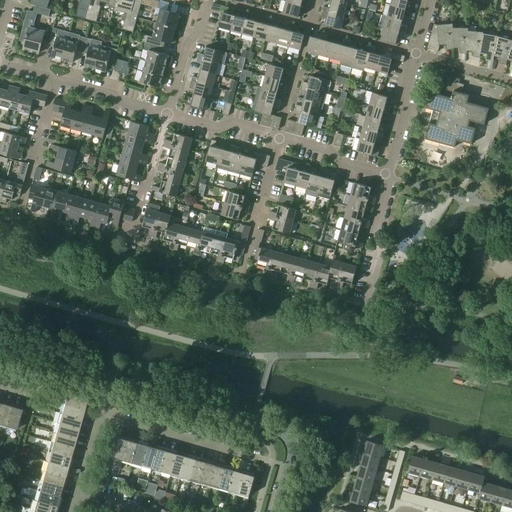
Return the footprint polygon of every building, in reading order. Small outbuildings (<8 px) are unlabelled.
[(31,0),(30,3),(36,5),(47,8),(49,0),(31,0)] [(80,0),(76,16),(85,18),(90,0),(80,0)] [(90,0),(85,18),(97,22),(101,7),(100,5),(97,4),(98,0),(104,0),(109,1),(111,5),(115,6),(116,0),(90,0)] [(116,0),(115,6),(114,7),(127,10),(122,29),(133,32),(141,3),(142,0),(116,0)] [(307,6),(286,0),(283,12),(298,17),(300,12),(305,14),(307,6)] [(324,6),(323,10),(344,16),(347,5),(332,0),(330,8),(324,6)] [(361,0),(362,1),(360,7),(366,8),(368,0),(361,0)] [(391,0),(391,4),(412,10),(414,3),(408,2),(408,0),(391,0)] [(219,27),(231,30),(235,15),(228,13),(229,7),(215,3),(213,3),(211,9),(223,12),(219,27)] [(412,10),(391,4),(387,16),(403,20),(404,16),(410,17),(412,10)] [(47,8),(36,5),(34,12),(28,10),(20,40),(25,42),(23,49),(39,53),(45,31),(33,28),(37,13),(49,16),(51,9),(47,8)] [(154,15),(153,21),(176,28),(180,13),(161,8),(159,16),(154,15)] [(231,30),(242,33),(248,12),(241,10),(239,16),(235,15),(231,30)] [(344,16),(323,10),(321,18),(326,20),(325,24),(341,28),(344,16)] [(242,33),(254,37),(258,21),(251,19),(253,13),(248,12),(242,33)] [(407,26),(402,24),(403,20),(387,16),(382,14),(379,26),(384,27),(405,33),(407,26)] [(254,37),(266,40),(271,19),(267,17),(265,23),(258,21),(254,37)] [(266,40),(277,43),(281,28),(274,26),(276,20),(271,19),(266,40)] [(454,48),(454,47),(454,45),(453,27),(453,24),(453,23),(452,20),(450,20),(450,23),(437,24),(434,24),(427,48),(438,51),(440,44),(447,44),(447,49),(454,48)] [(142,41),(144,42),(159,46),(164,47),(165,41),(172,42),(176,28),(153,21),(151,28),(155,29),(153,37),(144,34),(142,41)] [(277,43),(289,46),(294,25),(287,23),(285,29),(281,28),(277,43)] [(467,53),(468,50),(468,48),(467,48),(468,30),(469,30),(469,27),(455,27),(455,24),(453,24),(453,27),(454,45),(454,47),(460,47),(460,52),(467,53)] [(294,25),(289,46),(301,49),(305,34),(297,32),(299,26),(294,25)] [(405,33),(384,27),(381,39),(396,44),(398,36),(404,38),(405,33)] [(481,57),(481,53),(481,51),(483,33),(484,33),(484,32),(484,29),(482,28),(481,31),(469,30),(468,30),(467,48),(468,48),(468,50),(474,51),(473,56),(481,57)] [(70,33),(53,29),(49,43),(55,45),(52,56),(62,59),(70,33)] [(493,60),(495,55),(495,53),(499,36),(486,33),(486,29),(484,29),(484,32),(484,33),(483,33),(481,51),(481,53),(487,54),(486,59),(493,60)] [(306,51),(318,54),(324,33),(320,32),(318,38),(311,36),(306,51)] [(70,33),(62,59),(73,62),(76,51),(82,52),(86,38),(80,36),(70,33)] [(318,54),(330,57),(334,42),(327,40),(329,34),(324,33),(318,54)] [(506,64),(508,59),(508,57),(511,44),(511,37),(511,39),(499,36),(495,53),(495,55),(501,57),(499,62),(506,64)] [(86,38),(82,52),(88,54),(84,65),(95,68),(101,49),(102,42),(86,38)] [(340,64),(347,39),(343,38),(341,44),(334,42),(330,57),(341,61),(340,64)] [(340,64),(352,68),(357,48),(350,46),(352,41),(347,39),(340,64)] [(149,49),(146,59),(166,65),(169,55),(157,52),(159,46),(144,42),(142,48),(149,49)] [(364,71),(365,67),(371,46),(366,45),(365,50),(357,48),(352,68),(364,71)] [(365,67),(376,70),(381,55),(373,53),(375,47),(371,46),(365,67)] [(101,49),(95,68),(106,71),(109,60),(115,61),(118,49),(108,47),(107,50),(101,49)] [(227,52),(213,48),(207,47),(205,54),(199,53),(198,57),(224,64),(227,52)] [(381,55),(376,70),(388,73),(392,59),(404,62),(405,55),(386,50),(385,56),(381,55)] [(198,57),(197,61),(203,63),(201,70),(216,74),(223,76),(226,65),(224,64),(198,57)] [(118,59),(115,70),(120,72),(123,61),(118,59)] [(146,59),(143,71),(163,76),(166,65),(146,59)] [(123,61),(120,72),(128,74),(130,67),(128,67),(129,62),(123,61)] [(269,63),(266,75),(287,81),(288,77),(282,75),(284,68),(269,63)] [(193,76),(192,80),(213,86),(216,74),(201,70),(199,77),(193,76)] [(163,76),(143,71),(140,82),(160,87),(163,76)] [(287,81),(266,75),(262,87),(278,91),(279,87),(285,89),(287,81)] [(303,81),(302,85),(327,92),(328,93),(331,81),(311,75),(309,83),(303,81)] [(192,80),(190,87),(196,89),(195,93),(210,97),(213,86),(192,80)] [(433,109),(425,138),(455,147),(457,139),(472,143),(476,127),(469,125),(470,120),(485,124),(489,108),(468,102),(470,94),(457,91),(459,84),(448,81),(444,95),(430,91),(426,107),(433,109)] [(0,103),(0,105),(10,108),(15,86),(10,85),(9,90),(4,89),(0,103)] [(307,91),(305,99),(324,104),(327,92),(302,85),(301,90),(307,91)] [(10,108),(20,111),(24,94),(20,93),(21,88),(15,86),(10,108)] [(258,86),(255,97),(280,104),(282,100),(276,98),(278,91),(262,87),(258,86)] [(24,94),(20,111),(30,113),(33,103),(32,103),(36,92),(30,90),(28,95),(24,94)] [(42,94),(36,92),(32,103),(33,103),(38,105),(42,94)] [(373,92),(369,104),(391,110),(392,105),(386,104),(388,96),(373,92)] [(210,97),(195,93),(193,98),(188,96),(185,104),(210,110),(214,98),(210,97)] [(48,95),(42,94),(38,105),(45,107),(48,95)] [(337,107),(343,109),(346,97),(341,96),(340,96),(337,107)] [(52,110),(58,111),(62,99),(56,97),(52,110)] [(252,109),(263,112),(269,114),(271,115),(271,114),(273,107),(279,109),(280,104),(255,97),(252,109)] [(61,125),(71,128),(76,110),(71,109),(73,102),(67,101),(62,99),(58,111),(64,113),(61,125)] [(297,104),(296,109),(321,115),(324,104),(305,99),(303,106),(297,104)] [(222,114),(229,115),(232,104),(226,102),(222,114)] [(71,128),(82,131),(89,106),(84,104),(82,112),(76,110),(71,128)] [(369,104),(366,115),(382,120),(384,113),(389,114),(391,110),(369,104)] [(82,131),(93,134),(98,116),(92,115),(94,107),(89,106),(82,131)] [(298,122),(299,122),(305,124),(318,127),(321,115),(296,109),(295,113),(300,115),(298,122)] [(98,116),(93,134),(104,137),(111,112),(105,110),(103,118),(98,116)] [(260,124),(266,126),(269,114),(263,112),(260,124)] [(266,126),(272,127),(275,115),(271,114),(271,115),(269,114),(266,126)] [(275,115),(272,127),(279,129),(282,117),(275,115)] [(382,120),(366,115),(363,127),(384,133),(386,126),(380,124),(382,120)] [(285,131),(290,132),(294,120),(288,119),(285,131)] [(290,132),(296,134),(299,122),(298,122),(294,120),(290,132)] [(132,121),(129,132),(154,139),(155,134),(148,132),(149,126),(132,121)] [(299,122),(296,134),(302,136),(305,124),(299,122)] [(359,126),(356,138),(375,143),(377,136),(383,137),(384,133),(363,127),(359,126)] [(6,132),(3,142),(19,147),(20,142),(25,144),(27,137),(6,132)] [(129,132),(126,142),(143,147),(145,141),(153,144),(154,139),(129,132)] [(166,139),(165,143),(189,150),(193,138),(175,133),(173,141),(166,139)] [(344,134),(338,133),(335,145),(341,146),(344,134)] [(413,135),(409,151),(414,152),(418,136),(413,135)] [(375,143),(356,138),(354,144),(358,145),(357,151),(378,156),(380,149),(374,147),(375,143)] [(206,161),(218,164),(222,148),(215,147),(217,141),(212,139),(206,161)] [(19,147),(3,142),(0,151),(0,152),(21,159),(23,152),(18,151),(19,147)] [(126,142),(123,153),(148,160),(149,155),(142,153),(143,147),(126,142)] [(171,149),(169,156),(186,161),(189,150),(165,143),(164,147),(171,149)] [(58,151),(57,157),(74,162),(77,151),(52,144),(51,149),(58,151)] [(217,168),(229,171),(235,146),(231,145),(229,150),(222,148),(218,164),(217,168)] [(229,171),(240,174),(245,155),(238,153),(240,147),(235,146),(229,171)] [(245,155),(240,174),(252,177),(256,164),(261,165),(264,154),(254,151),(253,157),(245,155)] [(123,153),(120,164),(137,168),(139,163),(147,165),(148,160),(123,153)] [(271,156),(264,154),(261,165),(267,167),(271,156)] [(90,155),(88,162),(95,164),(97,157),(90,155)] [(160,162),(159,166),(183,173),(186,161),(169,156),(167,164),(160,162)] [(74,162),(57,157),(55,163),(48,161),(46,166),(71,173),(74,162)] [(275,169),(281,171),(284,159),(278,158),(275,169)] [(284,182),(296,185),(300,170),(296,169),(298,163),(284,159),(281,171),(287,172),(284,182)] [(7,180),(1,201),(6,203),(8,198),(13,199),(14,194),(20,196),(29,164),(22,162),(17,183),(7,180)] [(137,168),(120,164),(117,175),(142,181),(144,176),(136,174),(137,168)] [(37,166),(34,179),(40,180),(43,168),(37,166)] [(165,172),(163,180),(180,184),(183,173),(159,166),(158,170),(165,172)] [(296,185),(308,188),(313,167),(309,166),(307,172),(300,170),(296,185)] [(318,168),(313,167),(308,188),(306,194),(318,197),(319,192),(323,176),(316,174),(318,168)] [(323,176),(319,192),(319,196),(330,199),(337,174),(332,172),(331,178),(323,176)] [(180,184),(163,180),(160,187),(153,186),(152,190),(177,197),(180,184)] [(354,182),(351,194),(375,201),(376,197),(369,195),(371,187),(354,182)] [(38,204),(44,206),(49,188),(32,184),(28,198),(34,200),(31,210),(36,212),(38,204)] [(47,215),(52,216),(59,191),(49,188),(44,206),(49,207),(47,215)] [(228,190),(225,202),(249,209),(250,205),(243,203),(245,195),(228,190)] [(59,210),(65,211),(70,194),(59,191),(52,216),(57,218),(59,210)] [(69,221),(73,222),(80,197),(70,194),(65,211),(71,213),(69,221)] [(351,194),(348,206),(365,210),(367,203),(374,204),(375,201),(351,194)] [(80,216),(86,217),(91,200),(80,197),(73,222),(78,223),(80,216)] [(114,198),(112,206),(110,215),(110,216),(115,217),(113,225),(118,226),(120,218),(132,222),(135,210),(124,206),(125,201),(114,198)] [(90,227),(95,228),(102,203),(91,200),(86,217),(92,219),(90,227)] [(249,209),(225,202),(222,214),(239,219),(241,211),(248,213),(249,209)] [(102,203),(95,228),(100,229),(102,222),(108,223),(110,216),(110,215),(112,206),(102,203)] [(149,235),(153,236),(159,212),(161,206),(149,203),(143,226),(151,228),(149,235)] [(270,211),(269,215),(293,221),(297,209),(279,204),(277,213),(270,211)] [(348,206),(344,217),(369,224),(370,220),(363,218),(365,210),(348,206)] [(158,230),(166,232),(169,222),(171,215),(159,212),(153,236),(156,237),(158,230)] [(293,221),(269,215),(268,218),(275,220),(273,228),(290,233),(293,221)] [(344,217),(341,229),(359,233),(361,226),(368,228),(369,224),(344,217)] [(170,248),(174,249),(181,225),(169,222),(166,232),(164,239),(172,241),(170,248)] [(179,243),(187,245),(192,228),(181,225),(174,249),(178,250),(179,243)] [(227,238),(220,262),(224,263),(226,256),(234,258),(235,253),(243,255),(251,226),(245,225),(242,236),(243,236),(241,242),(239,241),(227,238)] [(203,250),(210,252),(216,231),(205,227),(204,231),(197,256),(201,257),(203,250)] [(193,255),(197,256),(204,231),(192,228),(187,245),(195,248),(193,255)] [(263,274),(267,275),(274,251),(262,247),(262,248),(259,247),(261,241),(262,241),(265,230),(259,228),(251,257),(259,259),(257,265),(265,267),(263,274)] [(359,233),(341,229),(338,241),(355,245),(362,247),(363,243),(357,241),(359,233)] [(216,261),(220,262),(227,238),(228,234),(216,231),(210,252),(218,254),(216,261)] [(273,269),(281,271),(285,254),(274,251),(267,275),(271,276),(273,269)] [(287,280),(290,281),(297,257),(285,254),(281,271),(288,273),(287,280)] [(296,275),(304,277),(309,260),(297,257),(290,281),(294,282),(296,275)] [(333,259),(331,266),(332,266),(329,277),(337,279),(335,286),(338,287),(345,263),(333,259)] [(310,286),(313,288),(320,263),(309,260),(304,277),(312,280),(310,286)] [(320,263),(313,288),(317,289),(319,282),(327,284),(329,277),(332,266),(331,266),(320,263)] [(357,266),(345,263),(338,287),(342,288),(344,281),(352,283),(357,266)] [(462,384),(463,378),(455,376),(454,382),(462,384)] [(46,390),(40,388),(38,396),(44,398),(46,390)] [(67,393),(64,404),(84,409),(87,399),(67,393)] [(0,409),(0,424),(6,426),(11,406),(2,403),(0,409)] [(64,404),(61,413),(82,419),(84,409),(64,404)] [(11,406),(6,426),(16,429),(22,409),(11,406)] [(61,413),(59,423),(79,429),(82,419),(61,413)] [(59,423),(56,433),(76,438),(79,429),(59,423)] [(56,433),(53,442),(73,448),(76,438),(56,433)] [(113,456),(123,459),(129,439),(119,436),(113,456)] [(123,459),(133,462),(139,442),(129,439),(123,459)] [(368,440),(364,453),(380,457),(384,445),(368,440)] [(53,442),(50,452),(71,458),(73,448),(53,442)] [(133,462),(142,465),(148,445),(139,442),(133,462)] [(142,465),(152,468),(158,448),(148,445),(142,465)] [(152,468),(162,471),(168,450),(158,448),(152,468)] [(162,471),(172,473),(177,453),(168,450),(162,471)] [(50,452),(48,461),(68,467),(71,458),(50,452)] [(172,473),(181,476),(187,456),(177,453),(172,473)] [(364,453),(361,464),(377,469),(380,457),(364,453)] [(181,476),(191,479),(197,459),(187,456),(181,476)] [(408,472),(420,475),(425,459),(413,456),(408,472)] [(191,479),(201,482),(206,462),(197,459),(191,479)] [(420,475),(432,479),(437,463),(425,459),(420,475)] [(48,461),(45,471),(65,477),(68,467),(48,461)] [(201,482),(210,484),(216,464),(206,462),(201,482)] [(432,479),(444,482),(449,466),(437,463),(432,479)] [(210,484),(220,487),(226,467),(216,464),(210,484)] [(361,464),(357,476),(373,481),(377,469),(361,464)] [(444,482),(456,486),(461,469),(449,466),(444,482)] [(220,487),(230,490),(235,470),(226,467),(220,487)] [(456,486),(468,489),(473,473),(461,469),(456,486)] [(230,490),(239,493),(245,473),(235,470),(230,490)] [(45,471),(42,481),(62,486),(65,477),(45,471)] [(245,473),(239,493),(249,496),(255,476),(245,473)] [(468,489),(480,492),(480,493),(483,481),(484,482),(485,476),(473,473),(468,489)] [(16,474),(13,483),(19,485),(22,475),(16,474)] [(357,476),(354,488),(370,493),(373,481),(357,476)] [(42,481),(39,490),(59,496),(62,486),(42,481)] [(478,497),(491,501),(495,485),(484,482),(483,481),(480,493),(480,492),(478,497)] [(491,501),(502,504),(507,488),(495,485),(491,501)] [(147,488),(145,494),(154,496),(156,491),(147,488)] [(370,493),(354,488),(350,501),(366,505),(370,493)] [(511,511),(511,489),(507,488),(502,504),(501,511),(504,511),(511,511)] [(39,490),(37,500),(57,506),(59,496),(39,490)] [(402,494),(400,500),(401,500),(412,503),(415,494),(403,491),(402,494)] [(183,505),(185,498),(178,497),(177,503),(183,505)] [(37,500),(34,509),(42,511),(54,511),(57,506),(37,500)]
